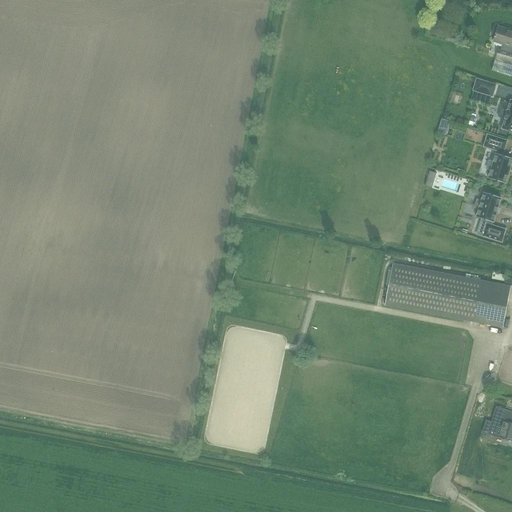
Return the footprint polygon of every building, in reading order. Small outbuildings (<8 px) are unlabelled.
[(496,58),(493,70),(511,76),(511,53),(511,54),(511,53),(511,29),(498,26),(493,43),(503,45),(501,50),(499,49),(497,56),(496,58)] [(446,41),(455,44),(458,36),(448,33),(446,41)] [(476,79),(473,91),(493,97),(497,85),(476,79)] [(502,107),(499,117),(501,118),(505,119),(501,130),(511,132),(511,100),(508,109),(504,108),(502,107)] [(487,134),(483,147),(496,151),(493,162),(493,164),(490,170),(490,171),(488,179),(507,184),(511,166),(511,158),(502,156),(503,153),(504,153),(508,140),(487,134)] [(478,210),(476,217),(482,219),(482,221),(490,223),(490,225),(489,226),(485,238),(502,244),(506,230),(493,226),(494,223),(495,223),(501,199),(501,198),(484,193),(481,201),(481,203),(480,206),(479,209),(478,210)] [(394,264),(386,305),(463,320),(480,324),(498,327),(504,328),(505,320),(511,287),(511,278),(506,277),(506,276),(495,274),(495,273),(493,273),(493,274),(492,279),(505,282),(504,286),(480,281),(394,264)] [(503,418),(495,415),(492,423),(502,426),(498,437),(504,439),(503,441),(509,443),(509,441),(511,441),(511,423),(502,420),(503,418)]
